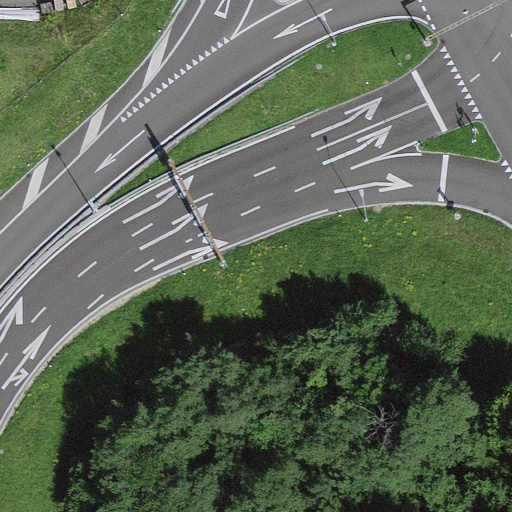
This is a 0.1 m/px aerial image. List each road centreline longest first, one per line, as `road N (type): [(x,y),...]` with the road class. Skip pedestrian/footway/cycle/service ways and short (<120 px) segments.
road 1 (motorway): [(78,276),(437,97),(497,47)]
road 2 (motorway): [(78,276),(306,200),(437,182),(511,189)]
road 3 (motorway): [(207,85),(38,228),(0,273)]
road 4 (motorway): [(384,0),(342,12),(207,85)]
